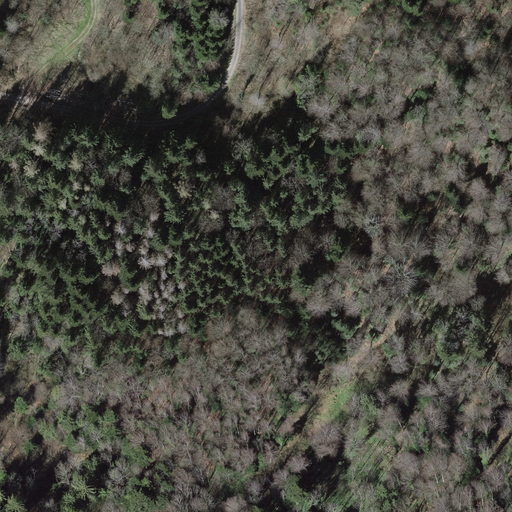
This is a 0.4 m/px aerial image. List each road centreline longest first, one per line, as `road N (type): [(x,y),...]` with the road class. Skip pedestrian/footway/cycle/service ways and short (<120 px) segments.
road 1 (track): [(239,0),(233,66),(219,89),(178,118),(139,122),(0,94)]
road 2 (track): [(17,98),(73,48),(87,27),(88,0)]
